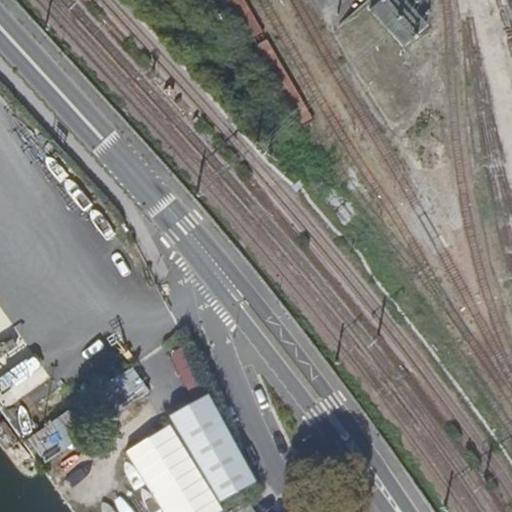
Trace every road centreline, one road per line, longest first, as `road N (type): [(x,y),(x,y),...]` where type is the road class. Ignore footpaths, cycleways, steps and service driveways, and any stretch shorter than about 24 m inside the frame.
road 1 (secondary): [(409,511),(260,308),(191,237)]
road 2 (secondary): [(202,268),(387,511)]
road 3 (secondary): [(191,237),(0,30)]
road 4 (residential): [(202,268),(274,474),(299,511)]
